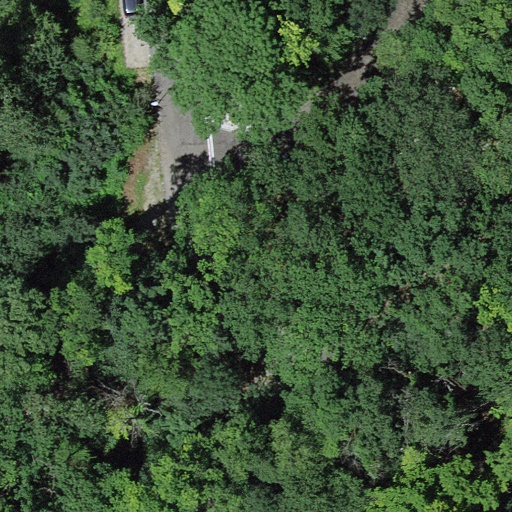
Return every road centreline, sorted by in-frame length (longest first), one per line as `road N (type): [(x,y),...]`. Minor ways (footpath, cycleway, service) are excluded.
road 1 (track): [(0,445),(71,367),(182,187),(239,333),(271,364),(291,361),(361,302),(511,130)]
road 2 (residential): [(167,0),(182,187)]
